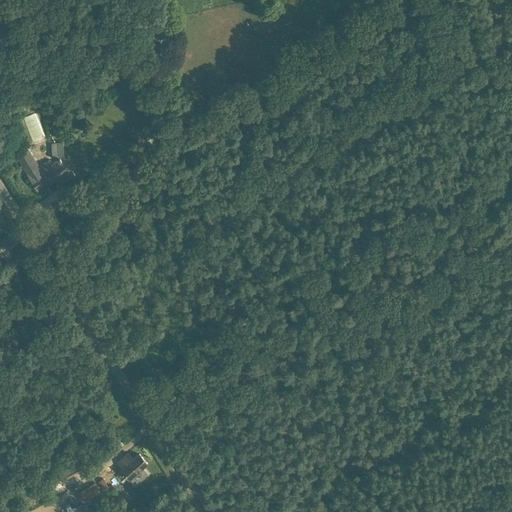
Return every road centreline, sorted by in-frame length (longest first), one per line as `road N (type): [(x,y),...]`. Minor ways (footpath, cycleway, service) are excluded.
road 1 (unclassified): [(207,511),(26,220)]
road 2 (unclassified): [(26,220),(172,120),(163,67),(166,0)]
